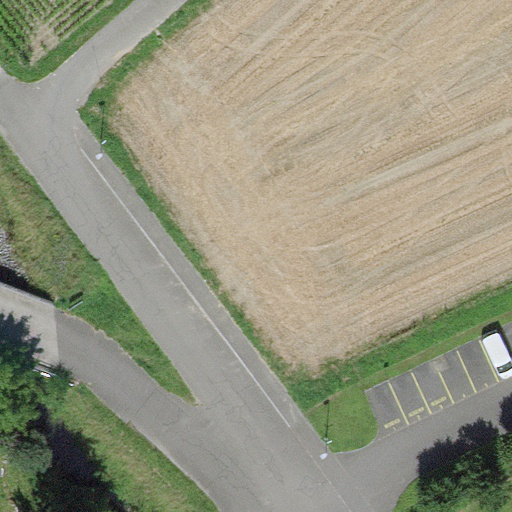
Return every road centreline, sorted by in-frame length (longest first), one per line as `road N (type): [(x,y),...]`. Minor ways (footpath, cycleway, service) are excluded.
road 1 (residential): [(24,114),(315,499)]
road 2 (residential): [(511,402),(315,499)]
road 3 (track): [(156,0),(24,114)]
